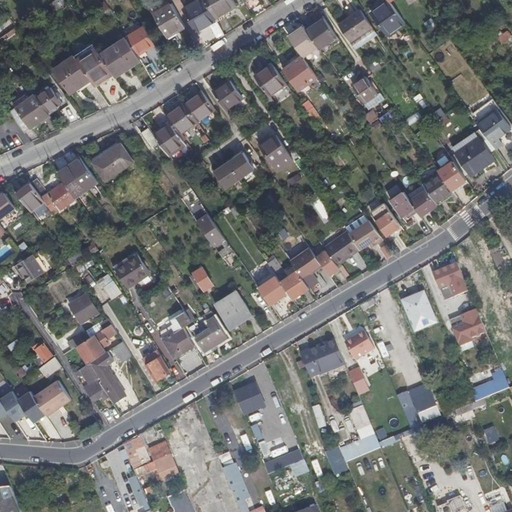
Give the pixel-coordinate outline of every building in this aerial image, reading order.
[(62,0),(57,0),(54,2),(59,10),(66,5),(62,0)] [(199,0),(191,5),(204,27),(216,20),(216,19),(204,0),(199,0)] [(204,0),(216,19),(238,6),(234,0),(204,0)] [(405,24),(390,3),(389,1),(371,14),(387,36),(405,24)] [(59,10),(54,2),(48,6),(53,14),(59,10)] [(154,14),(168,37),(186,27),(172,3),(154,14)] [(197,31),(204,27),(191,5),(184,9),(197,31)] [(373,27),(361,10),(353,15),(365,32),(373,27)] [(365,32),(353,15),(339,25),(350,42),(365,32)] [(323,21),(336,39),(337,38),(324,20),(323,21)] [(318,48),(319,50),(336,39),(323,21),(307,32),(314,43),(318,48)] [(148,49),(155,45),(144,27),(127,37),(127,38),(137,55),(148,49)] [(0,42),(1,44),(19,31),(16,28),(0,39),(0,42)] [(288,38),(302,57),(303,58),(318,48),(314,43),(307,32),(305,29),(299,33),(298,31),(288,38)] [(511,37),(508,31),(497,39),(499,40),(502,45),(511,37)] [(494,34),(484,41),(489,47),(499,40),(497,39),(494,34)] [(125,70),(140,59),(137,55),(127,38),(111,49),(125,70)] [(95,85),(113,73),(102,55),(94,43),(75,56),(79,62),(91,79),(95,85)] [(453,46),(444,50),(448,58),(457,53),(453,46)] [(102,55),(113,73),(115,76),(125,70),(111,49),(102,55)] [(151,53),(148,49),(137,55),(140,59),(151,53)] [(75,56),(54,70),(70,93),(91,79),(79,62),(75,56)] [(299,92),(318,79),(303,58),(302,57),(284,70),(299,92)] [(126,72),(142,62),(140,59),(125,70),(126,72)] [(277,91),(286,84),(273,66),(263,72),(277,91)] [(125,70),(115,76),(117,78),(126,72),(125,70)] [(277,91),(263,72),(262,74),(260,72),(254,76),(268,97),(277,91)] [(363,80),(375,97),(378,95),(366,78),(363,80)] [(365,104),(375,97),(363,80),(353,87),(365,104)] [(213,93),(225,110),(242,98),(230,81),(213,93)] [(3,101),(24,132),(36,124),(50,115),(49,113),(38,97),(28,84),(3,101)] [(51,88),(38,97),(49,113),(62,104),(51,88)] [(205,96),(201,91),(183,104),(195,120),(196,121),(213,108),(205,96)] [(302,106),(315,124),(321,120),(308,101),(302,106)] [(182,103),(165,115),(172,126),(177,132),(195,120),(183,104),(182,103)] [(487,117),(501,136),(511,129),(497,109),(487,117)] [(372,124),(380,119),(375,110),(366,115),(372,124)] [(445,115),(449,122),(457,116),(452,110),(445,115)] [(406,119),(409,125),(422,118),(418,111),(406,119)] [(38,126),(51,117),(50,115),(36,124),(38,126)] [(495,149),(504,144),(499,138),(501,136),(487,117),(477,124),(480,128),(495,149)] [(160,128),(152,134),(157,141),(167,155),(176,148),(177,150),(185,145),(177,132),(172,126),(163,133),(160,128)] [(480,128),(474,131),(478,136),(489,152),(495,149),(480,128)] [(452,148),(455,153),(478,136),(474,131),(452,148)] [(157,141),(152,134),(147,137),(152,145),(157,141)] [(289,156),(275,136),(260,147),(274,166),(289,156)] [(464,176),(470,172),(482,164),(484,167),(494,159),(489,152),(478,136),(455,153),(450,156),(454,163),(464,176)] [(106,181),(133,162),(121,143),(93,162),(106,181)] [(227,190),(256,170),(245,154),(216,173),(227,190)] [(87,167),(81,158),(70,166),(87,191),(99,183),(87,167)] [(459,184),(466,180),(464,176),(454,163),(440,173),(442,176),(453,192),(461,187),(459,184)] [(482,164),(470,172),(472,175),(484,167),(482,164)] [(87,191),(70,166),(58,174),(64,182),(76,198),(87,191)] [(434,182),(445,198),(453,192),(442,176),(434,182)] [(298,181),(295,177),(289,180),(292,185),(298,181)] [(36,179),(30,183),(38,195),(45,190),(36,179)] [(30,183),(28,181),(15,191),(17,193),(30,183)] [(437,204),(445,198),(434,182),(433,181),(425,186),(426,188),(437,204)] [(75,199),(63,182),(41,198),(44,203),(53,214),(75,199)] [(64,182),(63,182),(75,199),(76,198),(64,182)] [(30,183),(17,193),(32,213),(44,203),(41,198),(38,195),(30,183)] [(409,195),(411,198),(418,194),(424,190),(421,186),(409,195)] [(430,211),(438,205),(437,204),(426,188),(424,190),(418,194),(430,211)] [(4,192),(0,195),(0,218),(15,207),(4,192)] [(391,201),(405,222),(417,213),(403,192),(391,201)] [(32,213),(17,193),(16,194),(31,213),(32,213)] [(421,217),(430,211),(418,194),(411,198),(409,200),(421,217)] [(238,205),(262,239),(268,234),(244,201),(238,205)] [(394,233),(402,227),(385,204),(377,210),(394,233)] [(388,237),(394,233),(377,210),(372,213),(388,237)] [(348,231),(350,233),(360,226),(369,220),(365,214),(360,218),(359,217),(347,226),(347,225),(345,227),(348,231)] [(212,220),(201,227),(204,232),(207,230),(218,245),(221,242),(225,248),(222,251),(221,249),(218,251),(222,258),(228,255),(233,251),(230,245),(212,220)] [(384,240),(369,220),(360,226),(350,233),(360,250),(361,250),(370,244),(374,241),(376,245),(384,240)] [(204,232),(214,247),(218,245),(207,230),(204,232)] [(350,233),(348,231),(337,240),(349,258),(360,250),(350,233)] [(349,258),(337,240),(324,248),(326,250),(337,266),(349,258)] [(94,244),(87,249),(91,256),(99,251),(94,244)] [(394,255),(388,246),(382,250),(389,259),(394,255)] [(497,247),(489,250),(493,259),(501,256),(497,247)] [(73,267),(87,259),(81,251),(70,257),(64,249),(61,251),(73,267)] [(322,265),(316,257),(310,249),(292,262),(295,267),(303,278),(322,265)] [(337,266),(326,250),(316,257),(322,265),(330,276),(339,269),(337,266)] [(150,274),(138,255),(129,261),(130,262),(116,271),(128,289),(150,274)] [(222,258),(226,263),(231,259),(228,255),(222,258)] [(16,268),(19,274),(22,273),(26,279),(29,285),(45,275),(34,257),(16,268)] [(293,300),(301,294),(296,287),(286,273),(283,275),(272,261),(268,264),(282,285),(293,300)] [(458,264),(434,274),(445,301),(469,292),(458,264)] [(213,285),(202,267),(194,272),(195,274),(192,277),(196,284),(199,282),(205,290),(213,285)] [(310,288),(303,278),(295,267),(286,273),(296,287),(301,294),(310,288)] [(108,274),(97,282),(101,288),(102,287),(103,287),(111,299),(121,293),(113,281),(112,280),(108,274)] [(275,312),(293,300),(282,285),(265,297),(275,312)] [(238,322),(239,324),(252,316),(237,291),(216,304),(230,327),(238,322)] [(416,297),(404,303),(412,323),(411,323),(412,326),(413,326),(415,331),(437,323),(424,292),(416,296),(416,297)] [(82,323),(99,313),(87,294),(70,304),(82,323)] [(185,310),(177,297),(164,305),(173,320),(178,317),(184,327),(192,322),(185,310)] [(187,308),(185,310),(192,322),(195,320),(187,308)] [(213,354),(232,342),(213,309),(206,314),(209,320),(207,322),(212,330),(203,336),(213,354)] [(476,311),(448,322),(457,345),(486,333),(476,311)] [(105,329),(112,324),(109,319),(101,324),(105,329)] [(108,339),(118,333),(112,324),(105,329),(102,331),(103,332),(95,336),(95,335),(90,339),(77,346),(88,364),(91,362),(105,353),(102,348),(110,343),(108,339)] [(102,331),(105,329),(101,324),(86,334),(90,339),(95,335),(102,331)] [(176,358),(195,346),(184,328),(164,340),(176,358)] [(73,349),(77,346),(90,339),(86,334),(85,332),(68,342),(73,349)] [(364,332),(344,343),(354,360),(374,349),(364,332)] [(342,356),(335,339),(300,353),(310,377),(345,363),(342,356)] [(17,340),(8,346),(11,351),(20,344),(17,340)] [(45,362),(53,356),(44,344),(43,341),(39,344),(38,344),(33,348),(35,351),(36,350),(40,355),(34,361),(38,367),(45,361),(45,362)] [(122,361),(132,355),(123,341),(113,348),(122,361)] [(392,342),(380,345),(382,357),(395,354),(392,342)] [(161,357),(162,356),(158,350),(143,358),(156,381),(171,372),(161,357)] [(110,398),(113,404),(126,396),(107,365),(114,361),(108,351),(105,353),(91,362),(88,364),(110,398)] [(62,366),(56,357),(40,370),(45,375),(49,372),(51,374),(62,366)] [(84,388),(93,401),(102,396),(105,400),(110,398),(88,364),(75,372),(78,377),(83,374),(90,384),(84,388)] [(21,368),(17,371),(22,378),(26,374),(27,376),(35,371),(31,366),(27,369),(25,366),(21,368)] [(362,392),(368,388),(356,369),(350,373),(362,392)] [(484,399),(510,388),(503,371),(496,374),(500,383),(494,386),(493,383),(472,391),(474,395),(477,402),(484,399)] [(47,415),(71,399),(58,380),(33,396),(47,415)] [(254,382),(233,391),(244,415),(265,406),(254,382)] [(422,414),(440,406),(432,388),(414,396),(422,414)] [(13,391),(1,399),(10,412),(16,421),(29,413),(19,399),(13,391)] [(31,391),(19,399),(29,413),(35,423),(47,415),(33,396),(31,391)] [(477,402),(474,395),(448,405),(451,413),(454,411),(470,404),(477,402)] [(0,397),(0,418),(10,412),(1,399),(0,397)] [(487,404),(484,399),(477,402),(470,404),(473,410),(487,404)] [(456,417),(473,410),(470,404),(454,411),(456,417)] [(320,405),(313,407),(321,429),(328,427),(320,405)] [(364,405),(350,411),(362,440),(342,448),(348,462),(382,448),(364,405)] [(424,426),(407,432),(417,457),(433,451),(424,426)] [(484,431),(490,445),(501,441),(495,427),(484,431)] [(385,428),(377,431),(379,439),(387,437),(385,428)] [(149,455),(140,434),(140,435),(140,434),(122,442),(123,444),(137,477),(155,470),(149,455)] [(308,437),(315,470),(321,469),(314,436),(308,437)] [(384,440),(385,446),(398,443),(397,437),(384,440)] [(151,454),(149,455),(155,470),(157,469),(162,478),(178,471),(166,443),(150,450),(151,454)] [(335,469),(340,467),(333,452),(328,454),(335,469)] [(267,465),(269,470),(284,465),(282,460),(267,465)] [(236,463),(223,469),(238,504),(243,501),(250,498),(236,463)] [(0,497),(15,491),(13,486),(0,491),(0,497)] [(413,488),(417,500),(423,498),(420,486),(413,488)] [(0,511),(23,511),(15,491),(0,497),(0,511)] [(441,511),(468,511),(462,496),(449,501),(449,503),(439,507),(441,511)] [(192,502),(190,497),(173,505),(175,509),(192,502)] [(511,511),(511,510),(508,511),(506,511),(500,497),(488,502),(491,511),(511,511)] [(196,511),(192,502),(175,509),(176,511),(196,511)] [(151,511),(172,511),(171,508),(169,503),(151,510),(151,511)]
